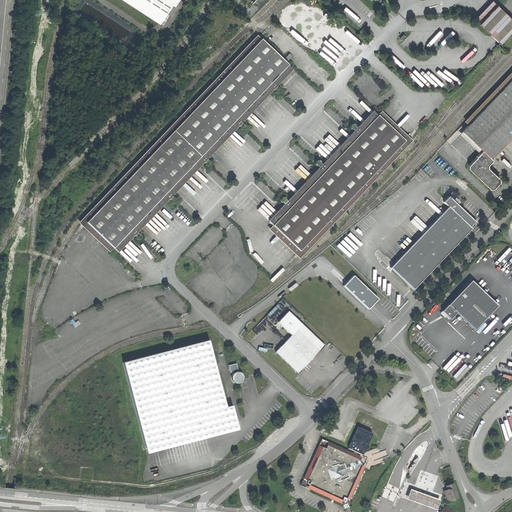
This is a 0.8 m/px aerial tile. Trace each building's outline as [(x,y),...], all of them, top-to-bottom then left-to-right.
[(120,0),(160,25),(175,0),(120,0)] [(291,70),(260,41),(84,222),(115,252),(124,243),(128,239),(125,236),(136,224),(139,227),(145,221),(159,207),(163,203),(160,199),(171,188),(174,191),(179,186),(194,171),(198,167),(194,163),(206,152),(209,155),(214,150),(225,138),(229,134),(225,131),(241,115),(244,119),(249,114),(263,100),(268,94),(265,91),(276,79),(279,83),(285,76),(291,70)] [(511,137),(511,73),(461,126),(462,128),(484,148),(470,163),(470,167),(490,187),(494,187),(500,181),(500,177),(489,167),(488,164),(494,158),(493,157),(511,137)] [(269,230),(299,259),(412,141),(410,140),(417,132),(415,130),(408,138),(381,112),(377,116),(373,112),(366,119),(344,142),(329,158),(310,177),(295,193),(274,215),(268,222),(272,226),(269,230)] [(452,250),(477,224),(449,197),(443,203),(448,208),(390,268),(413,290),(452,250)] [(353,277),(344,287),(368,310),(377,300),(353,277)] [(456,313),(474,330),(497,307),(471,281),(461,292),(441,312),(450,320),(456,313)] [(311,360),(324,346),(289,312),(279,323),(292,335),(276,352),(298,373),(311,360)] [(231,422),(230,419),(224,398),(208,341),(123,363),(146,449),(224,427),(227,428),(230,427),(232,424),(231,422)] [(323,496),(346,506),(366,460),(355,455),(356,451),(361,454),(370,433),(357,427),(348,448),(353,450),(352,453),(321,439),(299,485),(323,496)] [(405,462),(408,464),(414,456),(410,454),(405,462)] [(444,490),(448,502),(458,498),(454,484),(446,486),(447,489),(444,490)] [(406,498),(436,509),(440,500),(410,489),(406,498)]
